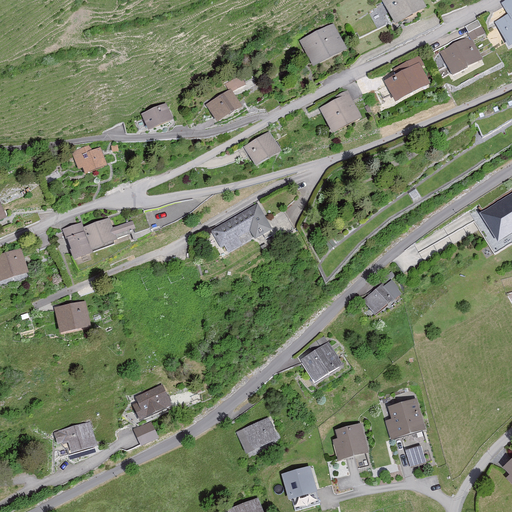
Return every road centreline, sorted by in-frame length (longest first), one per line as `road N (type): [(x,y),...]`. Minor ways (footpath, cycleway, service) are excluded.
road 1 (unclassified): [(36,511),(216,415),(404,244),(511,168)]
road 2 (residential): [(0,317),(182,243),(333,160)]
road 3 (residential): [(268,119),(0,145)]
road 4 (residential): [(492,0),(268,119)]
road 5 (residential): [(333,160),(232,185),(134,196)]
road 6 (residential): [(511,86),(333,160)]
road 7 (residential): [(268,119),(134,196)]
road 8 (residential): [(134,196),(0,240)]
